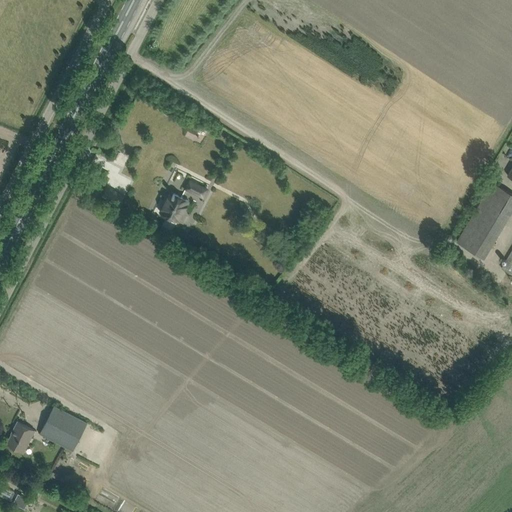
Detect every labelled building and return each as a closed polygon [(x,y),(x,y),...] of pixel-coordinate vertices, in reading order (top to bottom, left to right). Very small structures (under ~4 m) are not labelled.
[(185,189),(202,197),(207,187),(189,179),(185,189)] [(511,194),(492,182),(456,241),(484,259),(511,211),(511,194)] [(107,186),(102,197),(107,200),(112,189),(107,186)] [(168,195),(160,212),(170,217),(170,218),(175,221),(176,218),(179,220),(189,201),(182,197),(173,193),(171,197),(168,195)] [(511,249),(501,268),(511,274),(511,249)] [(54,405),(40,433),(73,450),(87,422),(54,405)] [(23,452),(35,430),(18,421),(11,433),(12,434),(7,443),(23,452)] [(65,483),(67,479),(53,472),(51,476),(65,483)] [(1,495),(14,500),(17,493),(3,488),(1,495)] [(19,494),(14,503),(24,508),(28,499),(19,494)]
